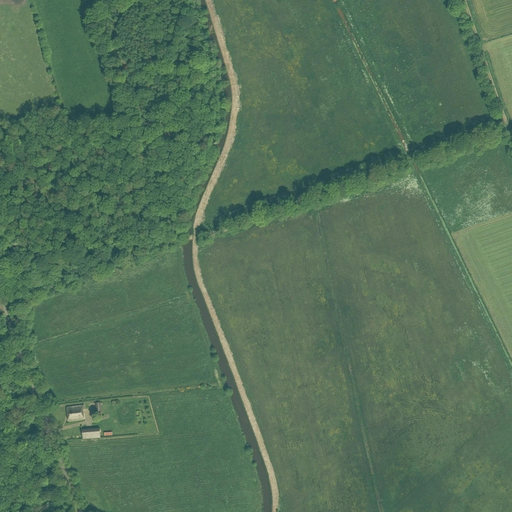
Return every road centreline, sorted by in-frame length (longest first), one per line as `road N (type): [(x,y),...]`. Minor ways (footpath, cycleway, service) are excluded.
road 1 (unclassified): [(79,511),(0,295)]
road 2 (track): [(464,0),(505,121)]
